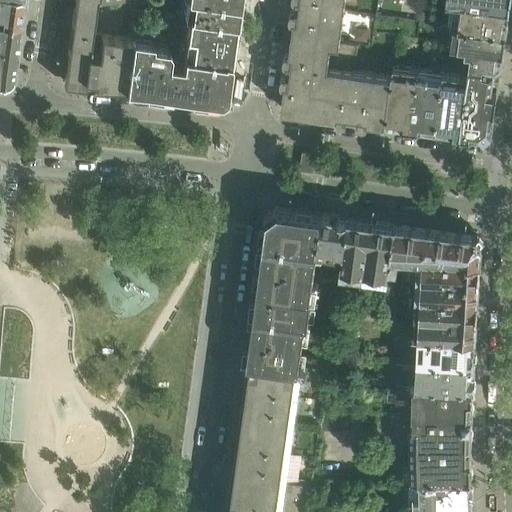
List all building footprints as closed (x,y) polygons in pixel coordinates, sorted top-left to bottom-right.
[(22,0),(0,0),(0,15),(1,16),(0,20),(0,22),(19,25),(22,0)] [(92,32),(96,0),(74,0),(64,84),(85,87),(86,79),(95,79),(94,85),(109,86),(123,87),(130,37),(92,32)] [(237,2),(222,0),(184,0),(183,13),(188,14),(235,20),(237,2)] [(345,14),(346,0),(301,0),(300,8),(345,14)] [(507,31),(510,5),(475,0),(453,0),(450,23),(462,25),(507,31)] [(310,112),(317,57),(338,60),(341,41),(345,14),(300,8),(296,8),(296,10),(300,11),(299,18),(295,17),(289,63),(292,63),(291,72),(287,72),(282,108),(310,112)] [(235,20),(188,14),(182,53),(230,59),(235,20)] [(12,77),(19,25),(0,22),(0,82),(7,82),(8,82),(9,82),(10,81),(11,81),(12,79),(12,78),(12,77)] [(507,31),(462,25),(460,44),(467,45),(467,50),(472,51),(469,75),(470,75),(500,79),(507,31)] [(130,35),(130,37),(123,87),(143,88),(150,37),(130,35)] [(225,94),(230,59),(182,53),(181,61),(165,59),(167,48),(164,44),(158,43),(159,38),(150,37),(143,88),(218,99),(225,94)] [(317,57),(310,112),(348,118),(349,114),(358,115),(358,119),(386,123),(393,75),(355,69),(359,43),(341,41),(338,60),(317,57)] [(394,65),(393,75),(386,123),(412,126),(421,68),(394,65)] [(428,69),(421,68),(412,126),(437,130),(445,77),(428,75),(428,69)] [(460,79),(445,77),(437,130),(462,133),(470,75),(469,75),(461,73),(460,79)] [(500,79),(470,75),(462,133),(486,137),(492,132),(500,79)] [(316,153),(303,151),(300,170),(314,172),(316,153)] [(269,211),(264,244),(318,252),(318,249),(323,213),(275,207),(269,211)] [(348,217),(323,213),(318,249),(343,252),(348,217)] [(372,220),(348,217),(343,252),(341,271),(357,273),(357,276),(365,277),(365,271),(372,220)] [(395,224),(372,220),(365,271),(380,273),(380,278),(388,280),(389,271),(395,224)] [(478,236),(395,224),(389,271),(398,272),(400,259),(419,260),(481,264),(482,242),(478,236)] [(264,244),(258,291),(312,298),(313,296),(312,295),(318,252),(264,244)] [(481,264),(419,260),(418,280),(424,280),(423,298),(478,302),(481,264)] [(249,359),(298,366),(300,366),(307,319),(309,320),(312,298),(258,291),(249,359)] [(478,302),(423,298),(416,297),(415,317),(422,318),(421,335),(476,340),(478,302)] [(476,340),(421,335),(420,347),(427,347),(427,362),(475,365),(476,340)] [(308,511),(312,485),(282,481),(298,366),(249,359),(248,361),(233,470),(229,505),(235,506),(234,511),(308,511)] [(475,365),(427,362),(419,362),(419,372),(426,372),(426,388),(474,391),(475,365)] [(474,391),(426,388),(408,387),(408,398),(424,399),(423,415),(473,417),(474,391)] [(473,444),(473,417),(423,415),(417,415),(417,426),(423,426),(423,443),(473,444)] [(473,478),(473,444),(423,443),(422,462),(403,462),(403,480),(409,480),(473,478)] [(473,478),(409,480),(410,499),(423,499),(423,501),(423,507),(473,505),(473,478)]
